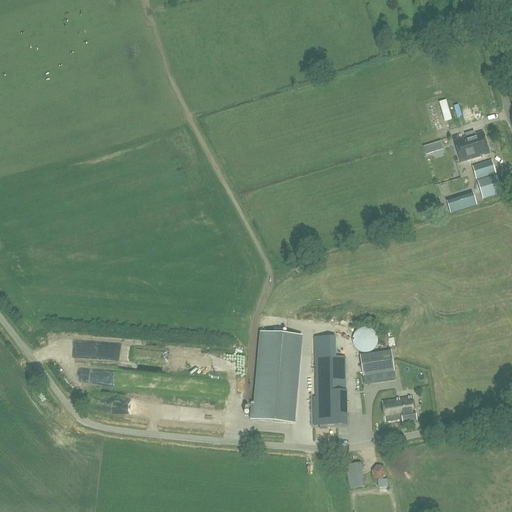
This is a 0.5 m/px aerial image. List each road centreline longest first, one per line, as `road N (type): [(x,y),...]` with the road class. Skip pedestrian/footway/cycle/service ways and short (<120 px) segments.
road 1 (unclassified): [(511,412),(334,450),(104,428),(73,413),(0,318)]
road 2 (unclassified): [(511,126),(473,0)]
